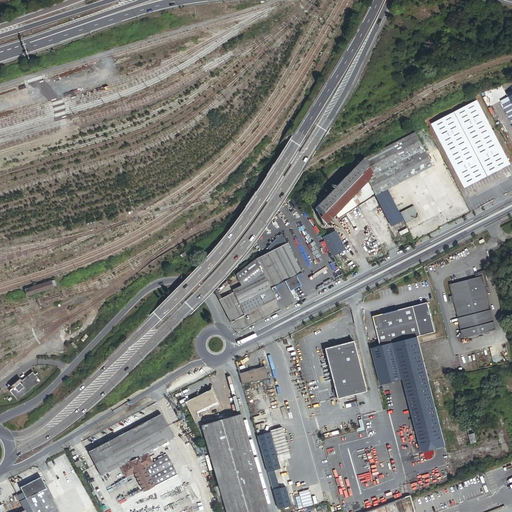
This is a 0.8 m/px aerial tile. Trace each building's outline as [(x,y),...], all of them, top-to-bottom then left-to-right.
[(511,98),(511,96),(502,100),(511,118),(511,98)] [(433,123),(466,187),(511,163),(479,100),(433,123)] [(388,189),(421,172),(433,165),(416,132),(371,154),(379,169),(368,180),(377,195),(388,189)] [(335,214),(368,180),(379,169),(371,154),(364,158),(316,208),(325,225),(335,214)] [(339,218),(377,195),(368,180),(335,214),(339,218)] [(404,219),(388,189),(377,195),(392,225),(404,219)] [(324,237),(334,256),(346,249),(336,230),(324,237)] [(301,271),(286,242),(269,250),(284,279),(295,274),(301,271)] [(321,248),(316,250),(317,252),(306,258),(311,268),(327,260),(321,248)] [(270,286),(284,279),(269,250),(256,257),(260,265),(264,273),(270,286)] [(260,265),(242,283),(243,284),(232,290),(233,291),(245,313),(245,314),(277,298),(274,291),(270,286),(264,273),(260,265)] [(295,274),(284,279),(289,290),(300,285),(295,274)] [(498,334),(488,293),(487,287),(484,276),(451,284),(454,296),(455,301),(465,342),(498,334)] [(51,281),(26,290),(28,296),(53,287),(51,281)] [(233,291),(218,299),(230,321),(245,313),(233,291)] [(436,331),(429,302),(414,305),(421,335),(436,331)] [(421,335),(414,305),(374,315),(378,333),(380,338),(381,345),(418,335),(421,335)] [(381,345),(373,347),(382,384),(404,378),(423,451),(437,448),(447,445),(418,335),(381,345)] [(333,345),(325,347),(338,398),(356,393),(367,390),(366,388),(357,352),(354,340),(339,344),(339,343),(339,344),(333,345)] [(265,366),(240,373),(243,383),(254,380),(254,381),(268,377),(265,366)] [(33,372),(10,391),(18,400),(41,381),(33,372)] [(185,402),(196,421),(200,418),(197,411),(217,401),(211,389),(185,402)] [(153,463),(151,459),(147,451),(174,437),(161,413),(89,451),(101,475),(120,466),(126,477),(134,473),(144,491),(177,474),(168,456),(153,463)] [(262,511),(269,510),(242,414),(202,425),(219,486),(226,511),(262,511)] [(473,427),(469,428),(472,443),(477,442),(475,433),(474,433),(473,427)] [(258,436),(278,508),(291,505),(286,486),(280,488),(275,470),(281,468),(271,432),(258,436)] [(20,487),(22,490),(26,498),(44,489),(46,488),(41,477),(20,487)] [(226,511),(219,486),(214,487),(220,511),(226,511)] [(26,498),(32,511),(58,511),(46,488),(26,498)] [(298,491),(302,507),(312,504),(308,489),(298,491)] [(19,498),(25,509),(26,511),(32,511),(26,498),(22,490),(17,493),(19,498)]
